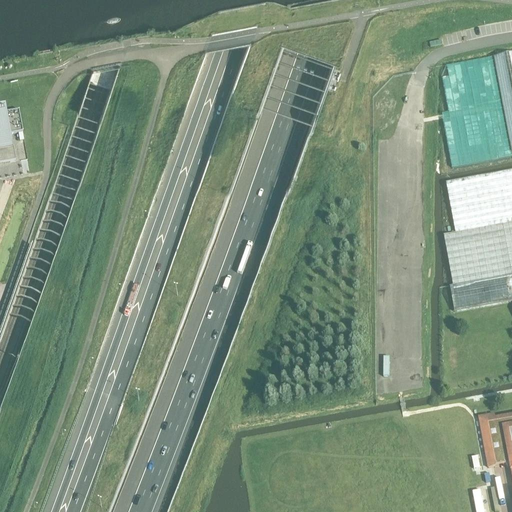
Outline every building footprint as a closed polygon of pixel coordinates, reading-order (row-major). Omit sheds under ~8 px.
[(123,405),(125,406),(175,269),(230,118),(255,44),(210,52),(187,112),(136,254),(87,393),(89,394),(138,255),(189,113),(212,54),(218,53),(240,49),(252,47),(228,117),(173,268),(123,405)] [(114,511),(115,510),(157,403),(198,299),(236,193),(267,113),(268,109),(288,116),(314,126),(313,130),(283,211),(245,316),(207,419),(169,511),(174,511),(211,420),(224,395),(286,221),(317,132),(330,92),(336,72),(339,65),(283,44),(263,111),(232,191),(194,297),(153,402),(111,509),(109,511),(114,511)] [(511,152),(511,54),(494,58),(446,67),(441,78),(448,112),(440,114),(451,169),(511,157),(511,156),(511,153),(511,152)] [(0,356),(13,320),(19,322),(27,325),(33,326),(0,417),(0,425),(60,260),(62,253),(114,96),(126,62),(123,63),(98,67),(95,67),(88,88),(37,244),(35,252),(0,348),(0,356)] [(333,93),(335,94),(342,74),(339,73),(336,72),(330,92),(333,93)] [(0,110),(0,164),(15,162),(11,135),(22,133),(19,110),(4,113),(4,110),(0,110)] [(456,234),(444,236),(453,287),(511,275),(511,171),(446,184),(456,234)] [(511,275),(453,287),(449,288),(454,313),(511,301),(511,275)] [(511,415),(494,419),(494,415),(479,418),(488,468),(509,464),(510,472),(511,472),(511,415)] [(485,511),(480,489),(473,491),(477,511),(485,511)] [(493,511),(490,495),(483,496),(485,511),(493,511)]
